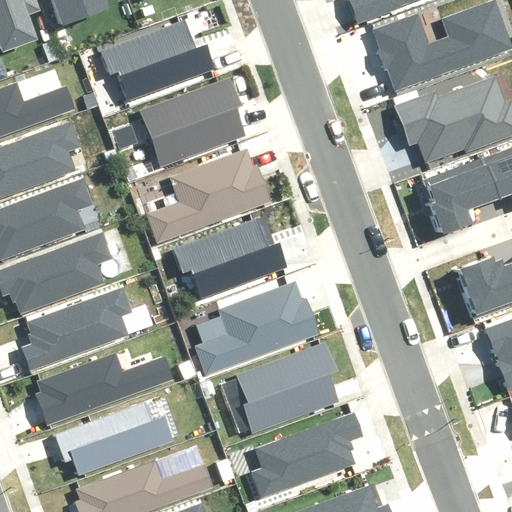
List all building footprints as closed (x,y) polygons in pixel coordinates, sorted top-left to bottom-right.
[(0,0),(0,47),(32,36),(23,11),(38,6),(35,0),(0,0)] [(49,0),(57,21),(109,2),(108,0),(49,0)] [(345,0),(352,19),(398,3),(396,0),(345,0)] [(369,24),(393,89),(511,46),(493,0),(475,0),(438,14),(445,32),(425,39),(414,8),(369,24)] [(98,45),(108,71),(118,68),(126,92),(209,63),(201,40),(191,44),(181,16),(98,45)] [(137,104),(158,161),(241,131),(231,103),(237,101),(226,72),(137,104)] [(391,99),(406,140),(414,138),(421,160),(511,128),(511,105),(509,98),(500,101),(490,74),(436,93),(433,84),(391,99)] [(0,129),(71,103),(63,81),(20,97),(13,78),(0,82),(0,129)] [(68,118),(0,144),(0,192),(68,166),(62,150),(77,143),(68,118)] [(142,209),(152,238),(266,199),(254,163),(249,165),(241,144),(162,171),(172,199),(142,209)] [(511,144),(476,157),(489,194),(511,185),(511,144)] [(422,199),(433,230),(464,219),(458,205),(489,194),(476,157),(419,178),(426,197),(422,199)] [(0,203),(0,252),(81,224),(74,203),(86,198),(78,176),(0,203)] [(169,245),(178,272),(188,268),(197,293),(279,264),(271,241),(261,244),(251,216),(169,245)] [(0,264),(0,290),(5,289),(8,298),(13,296),(17,307),(100,278),(93,256),(105,252),(97,230),(0,264)] [(477,252),(446,263),(457,293),(462,292),(469,311),(511,295),(511,254),(482,266),(477,252)] [(193,340),(203,369),(317,330),(305,294),(299,296),(292,275),(213,302),(223,330),(193,340)] [(121,280),(20,319),(24,330),(17,332),(29,363),(122,328),(116,311),(131,305),(121,280)] [(511,313),(482,325),(503,382),(511,379),(511,313)] [(231,372),(251,429),(335,399),(325,371),(330,369),(320,340),(231,372)] [(33,389),(45,420),(169,375),(161,353),(118,368),(111,349),(34,377),(37,387),(33,389)] [(71,461),(75,471),(170,434),(161,412),(153,415),(145,395),(52,432),(64,463),(71,461)] [(246,465),(257,494),(349,460),(344,446),(349,444),(345,435),(356,431),(347,409),(249,444),(255,462),(246,465)] [(73,496),(78,511),(126,511),(209,482),(200,460),(158,475),(150,456),(73,484),(77,494),(73,496)] [(388,511),(384,500),(373,504),(364,482),(284,511),(388,511)] [(204,511),(199,499),(163,511),(204,511)]
